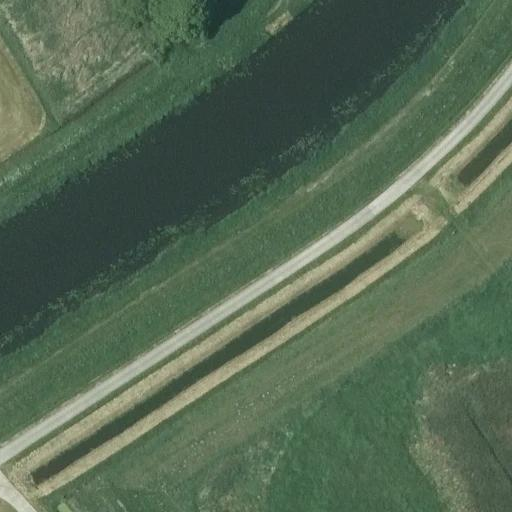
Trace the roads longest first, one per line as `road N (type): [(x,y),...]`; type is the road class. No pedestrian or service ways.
road 1 (unclassified): [(0,458),(352,230),(457,139),(511,76)]
road 2 (track): [(287,0),(225,52),(0,200)]
